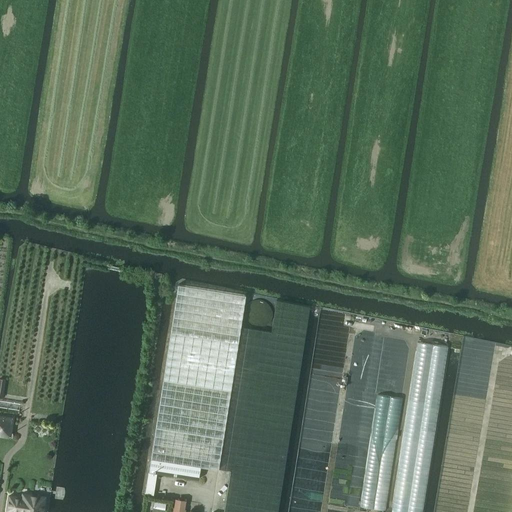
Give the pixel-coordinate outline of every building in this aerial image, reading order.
[(246,294),(178,284),(151,459),(200,466),(218,469),(246,294)] [(393,511),(399,511),(422,511),(449,347),(417,342),(393,511)] [(0,400),(0,408),(19,411),(20,403),(0,400)] [(0,434),(9,436),(12,418),(0,416),(0,434)] [(153,494),(155,484),(157,472),(198,479),(200,466),(151,459),(145,493),(153,494)] [(22,498),(9,496),(7,511),(14,511),(42,511),(45,497),(23,494),(22,498)] [(184,511),(186,500),(175,499),(173,511),(184,511)] [(154,500),(153,508),(165,510),(166,502),(154,500)]
